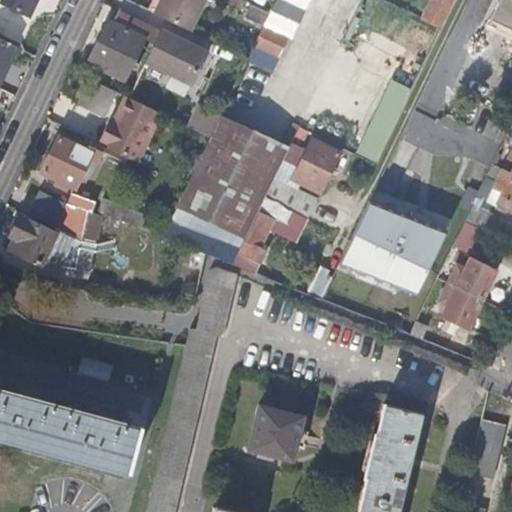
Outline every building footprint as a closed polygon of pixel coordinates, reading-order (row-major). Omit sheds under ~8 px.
[(3,0),(1,4),(31,19),(40,0),(3,0)] [(168,20),(176,0),(160,0),(154,13),(168,20)] [(176,0),(168,20),(191,31),(205,0),(176,0)] [(248,0),(247,2),(271,14),(277,0),(248,0)] [(277,0),(271,14),(254,49),(278,59),(305,2),(301,0),(277,0)] [(430,0),(421,19),(440,28),(453,0),(430,0)] [(511,0),(499,0),(490,21),(511,31),(511,0)] [(155,45),(162,31),(119,11),(113,24),(109,22),(88,64),(125,82),(145,40),(155,45)] [(511,31),(490,21),(486,29),(511,41),(511,31)] [(155,45),(147,63),(192,85),(207,52),(162,31),(155,45)] [(0,40),(0,79),(16,48),(0,40)] [(117,93),(90,80),(78,105),(105,118),(117,93)] [(115,120),(111,119),(99,144),(139,162),(162,114),(126,97),(115,120)] [(188,126),(207,134),(218,111),(198,102),(188,126)] [(243,110),(238,122),(249,127),(254,115),(243,110)] [(181,207),(193,213),(244,238),(288,147),(224,118),(181,207)] [(320,138),(324,129),(312,123),(308,133),(320,138)] [(344,150),(348,141),(324,129),(320,138),(344,150)] [(90,160),(98,164),(104,153),(95,149),(92,154),(59,137),(41,172),(58,181),(56,185),(66,191),(69,186),(75,189),(90,160)] [(293,144),(281,169),(290,173),(289,176),(293,178),(293,180),(320,194),(340,154),(313,140),(307,151),(293,144)] [(344,150),(373,164),(378,155),(348,141),(344,150)] [(511,174),(505,171),(495,190),(505,195),(500,204),(511,210),(511,174)] [(266,201),(307,221),(318,200),(276,180),(266,201)] [(448,234),(368,202),(339,265),(419,297),(448,234)] [(82,243),(89,212),(78,208),(78,206),(68,203),(55,229),(56,230),(82,243)] [(499,216),(476,205),(468,223),(491,234),(499,216)] [(165,238),(206,255),(213,258),(220,243),(186,229),(193,213),(181,207),(179,207),(171,224),(165,238)] [(151,232),(165,238),(171,224),(132,211),(128,224),(151,232)] [(236,267),(257,275),(270,250),(263,247),(277,220),(260,212),(241,252),(234,266),(236,267)] [(77,271),(82,243),(56,230),(55,233),(19,216),(18,219),(16,220),(15,220),(10,230),(11,231),(11,233),(10,235),(15,237),(9,250),(40,265),(41,262),(77,271)] [(491,234),(468,223),(460,239),(483,250),(491,234)] [(213,258),(234,266),(241,252),(220,243),(213,258)] [(456,272),(451,284),(484,301),(498,272),(461,254),(453,271),(456,272)] [(220,337),(234,275),(216,269),(211,270),(197,330),(190,328),(154,480),(155,481),(148,511),(175,511),(182,483),(178,482),(212,335),(220,337)] [(304,294),(320,300),(331,278),(315,270),(304,294)] [(484,301),(451,284),(441,304),(450,308),(446,318),(470,330),(484,301)] [(0,436),(127,471),(127,472),(128,473),(141,427),(139,426),(139,428),(92,415),(20,395),(0,390),(0,436)] [(259,405),(248,449),(292,460),(303,416),(259,405)] [(396,511),(419,414),(382,405),(375,435),(373,434),(362,478),(364,478),(355,511),(396,511)] [(506,431),(480,424),(467,476),(493,483),(506,431)]
